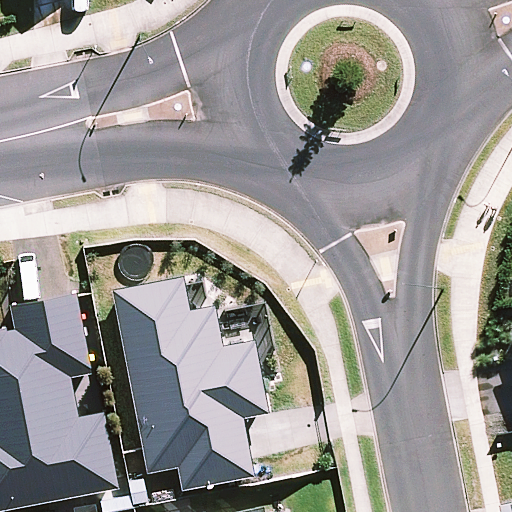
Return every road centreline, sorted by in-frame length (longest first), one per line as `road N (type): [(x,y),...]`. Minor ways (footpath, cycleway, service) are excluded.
road 1 (residential): [(266,151),(94,155),(18,138)]
road 2 (residential): [(18,138),(87,88),(179,66),(241,40)]
road 3 (residential): [(431,152),(412,300),(397,349)]
road 4 (residential): [(397,349),(300,176)]
road 5 (residential): [(397,349),(424,511)]
road 6 (residential): [(431,152),(366,186),(300,176)]
road 7 (residential): [(432,0),(460,52),(452,121)]
